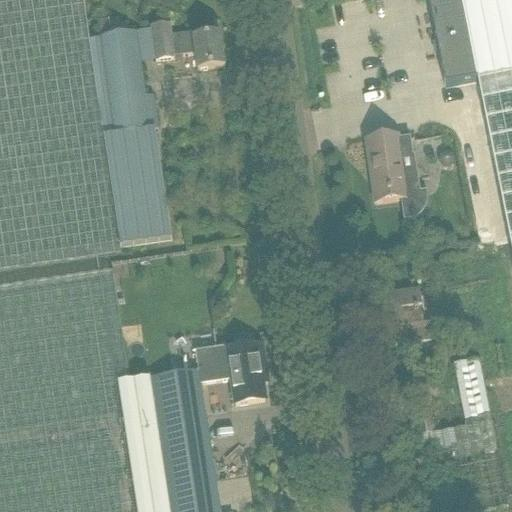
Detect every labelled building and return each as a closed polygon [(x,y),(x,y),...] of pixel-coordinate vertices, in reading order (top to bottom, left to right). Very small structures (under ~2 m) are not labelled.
[(0,0),(0,273),(121,256),(120,250),(171,242),(155,132),(158,131),(153,99),(146,100),(136,36),(89,43),(83,0),(0,0)] [(511,0),(427,0),(445,91),(478,84),(511,255),(511,0)] [(156,64),(173,61),(195,58),(197,73),(224,69),(220,39),(193,42),(192,36),(173,39),(171,30),(152,33),(156,64)] [(398,140),(366,144),(375,206),(401,202),(405,223),(409,223),(413,222),(418,220),(422,218),(426,213),(427,209),(428,204),(427,194),(421,195),(417,168),(402,170),(398,142),(398,140)] [(111,274),(0,290),(0,511),(219,511),(201,388),(232,383),(236,409),(265,404),(261,378),(266,378),(262,347),(228,352),(227,349),(194,354),(197,375),(127,385),(111,274)] [(395,348),(439,341),(437,324),(420,327),(418,311),(421,310),(419,293),(382,299),(387,333),(393,332),(395,348)] [(430,397),(411,400),(420,441),(419,442),(416,442),(420,463),(497,448),(480,362),(478,362),(453,367),(466,432),(438,438),(430,397)]
